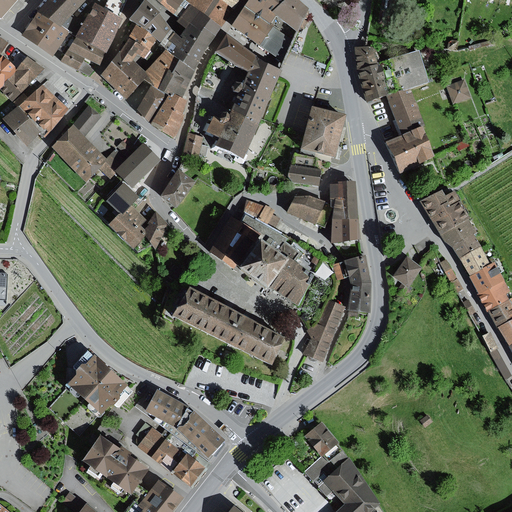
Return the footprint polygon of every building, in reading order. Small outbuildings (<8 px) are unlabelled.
[(0,0),(0,22),(18,0),(0,0)] [(49,0),(35,16),(67,34),(70,36),(79,21),(71,17),(87,0),(49,0)] [(126,0),(108,0),(101,12),(117,21),(126,0)] [(184,0),(148,0),(177,20),(188,5),(183,2),(184,0)] [(231,12),(214,0),(184,0),(183,2),(188,5),(221,28),(231,12)] [(214,0),(231,12),(238,0),(214,0)] [(248,0),(241,10),(268,27),(273,20),(275,17),(288,0),(248,0)] [(306,12),(291,0),(288,0),(273,20),(294,36),(306,12)] [(157,15),(143,2),(127,22),(134,27),(155,42),(157,45),(169,32),(157,15)] [(221,28),(188,5),(177,20),(174,24),(183,32),(178,39),(169,32),(157,45),(157,47),(163,52),(176,64),(180,67),(193,73),(202,53),(221,28)] [(101,12),(92,7),(83,22),(79,21),(70,36),(74,38),(73,40),(103,56),(120,22),(117,21),(101,12)] [(268,27),(241,10),(228,29),(281,63),(294,36),(273,20),(268,27)] [(35,16),(20,38),(51,62),(67,34),(35,16)] [(155,42),(134,27),(126,41),(148,54),(155,42)] [(223,37),(212,55),(234,70),(245,75),(264,68),(223,37)] [(73,40),(66,52),(83,60),(98,68),(103,56),(73,40)] [(148,54),(126,41),(121,50),(142,62),(148,54)] [(447,44),(446,50),(456,52),(458,42),(451,41),(447,44)] [(353,49),(356,72),(379,64),(375,54),(374,52),(372,50),(370,49),(367,48),(364,48),(353,49)] [(66,52),(65,52),(59,64),(75,73),(83,60),(66,52)] [(169,76),(176,64),(163,52),(144,74),(146,78),(142,83),(149,88),(155,92),(165,73),(169,76)] [(379,64),(356,72),(365,105),(385,98),(410,90),(427,84),(417,52),(379,64)] [(14,61),(10,66),(15,71),(25,59),(18,53),(13,60),(14,61)] [(131,63),(118,54),(99,78),(111,90),(125,72),(129,76),(137,68),(131,63)] [(10,66),(1,58),(0,58),(0,87),(15,71),(10,66)] [(15,71),(0,87),(0,92),(11,104),(44,71),(25,59),(15,71)] [(165,73),(155,92),(165,99),(170,101),(172,97),(180,101),(193,73),(180,67),(176,64),(169,76),(165,73)] [(94,70),(88,66),(83,74),(88,77),(94,70)] [(144,74),(137,68),(129,76),(125,72),(111,90),(124,102),(142,83),(146,78),(144,74)] [(228,114),(256,127),(279,73),(264,68),(245,75),(240,87),(233,85),(228,90),(231,95),(236,96),(228,114)] [(464,81),(445,88),(451,106),(470,99),(464,81)] [(27,99),(18,108),(39,135),(42,141),(67,111),(41,86),(27,99)] [(155,115),(165,99),(155,92),(149,88),(135,112),(142,121),(149,126),(155,115)] [(410,90),(385,98),(401,137),(421,130),(425,128),(410,90)] [(13,103),(18,108),(27,99),(23,95),(13,103)] [(165,99),(155,115),(179,129),(183,118),(180,116),(185,103),(180,101),(172,97),(170,101),(165,99)] [(88,107),(72,127),(83,139),(100,117),(88,107)] [(18,108),(0,122),(12,134),(24,149),(39,135),(18,108)] [(339,116),(309,109),(298,153),(332,162),(343,117),(339,116)] [(240,163),(256,127),(228,114),(227,119),(224,116),(219,116),(217,121),(211,118),(203,134),(215,141),(211,149),(240,163)] [(149,126),(148,127),(172,143),(179,129),(155,115),(149,126)] [(83,139),(72,127),(50,150),(84,184),(98,170),(106,161),(83,139)] [(432,160),(421,130),(401,137),(383,145),(398,176),(432,160)] [(186,134),(181,154),(197,158),(198,156),(200,145),(202,138),(186,134)] [(124,141),(118,146),(126,153),(131,148),(124,141)] [(207,147),(200,145),(198,156),(205,158),(207,147)] [(158,163),(141,146),(127,160),(113,174),(130,191),(158,163)] [(106,161),(98,170),(108,180),(113,174),(127,160),(116,150),(106,161)] [(316,161),(292,155),(285,179),(290,185),(316,189),(319,173),(313,172),(316,161)] [(176,173),(158,198),(176,211),(194,185),(176,173)] [(336,186),(328,187),(328,202),(332,202),(329,222),(329,246),(358,242),(354,184),(336,185),(336,186)] [(121,185),(104,204),(120,216),(129,206),(137,198),(121,185)] [(418,204),(438,238),(468,220),(453,193),(443,199),(439,193),(418,204)] [(307,199),(292,199),(286,215),(314,227),(315,225),(324,229),(330,210),(329,210),(329,205),(307,199)] [(248,203),(244,213),(273,230),(280,221),(272,216),(274,212),(264,207),(263,208),(248,203)] [(120,216),(107,229),(130,252),(143,239),(146,235),(143,232),(139,229),(146,222),(129,206),(120,216)] [(167,227),(153,214),(146,225),(147,227),(143,232),(146,235),(143,239),(152,252),(167,227)] [(206,255),(234,274),(232,277),(260,297),(266,289),(295,309),(312,278),(293,266),(300,256),(283,245),(285,242),(244,216),(239,226),(229,221),(206,255)] [(468,220),(438,238),(442,245),(450,250),(457,261),(479,248),(473,236),(476,234),(468,220)] [(457,261),(468,279),(489,266),(479,248),(457,261)] [(364,258),(341,264),(349,288),(369,285),(364,258)] [(422,269),(405,258),(391,278),(401,285),(397,291),(404,295),(422,269)] [(446,260),(439,264),(449,283),(455,279),(446,260)] [(489,266),(468,279),(467,279),(476,297),(503,283),(493,264),(489,266)] [(338,265),(331,267),(335,283),(342,281),(338,265)] [(457,281),(450,284),(456,294),(462,290),(457,281)] [(503,283),(476,297),(475,297),(485,314),(486,314),(507,301),(504,296),(509,293),(503,283)] [(369,285),(349,288),(346,314),(347,314),(357,315),(368,316),(369,285)] [(220,344),(235,314),(187,289),(172,319),(220,344)] [(486,314),(495,330),(511,321),(511,298),(511,299),(507,301),(486,314)] [(468,300),(462,303),(469,316),(474,313),(468,300)] [(343,309),(327,302),(315,326),(305,332),(310,340),(302,357),(321,364),(343,309)] [(268,369),(283,339),(235,314),(220,344),(268,369)] [(511,321),(495,330),(507,348),(511,345),(511,321)] [(497,350),(489,334),(481,338),(489,354),(496,350),(497,350)] [(496,350),(489,354),(504,381),(511,377),(496,350)] [(73,380),(63,389),(65,391),(97,418),(106,410),(110,410),(116,403),(116,399),(125,389),(108,373),(92,358),(82,369),(79,368),(72,376),(73,380)] [(223,442),(227,437),(196,408),(196,409),(189,405),(188,408),(155,392),(143,414),(153,420),(152,422),(169,436),(194,455),(197,451),(210,461),(224,443),(223,442)] [(427,416),(419,422),(424,428),(432,423),(427,416)] [(104,421),(99,427),(122,442),(126,436),(104,421)] [(183,477),(193,484),(199,476),(207,465),(194,455),(169,436),(167,439),(145,422),(135,436),(142,441),(138,446),(151,456),(149,459),(179,482),(183,477)] [(321,425),(306,437),(319,459),(336,444),(321,425)] [(151,467),(102,433),(85,459),(144,499),(150,491),(139,484),(151,467)] [(295,440),(290,444),(294,448),(298,444),(296,442),(295,440)] [(342,507),(336,511),(371,511),(379,505),(336,444),(319,459),(304,473),(312,482),(323,473),(325,475),(328,478),(317,489),(325,498),(331,493),(342,507)] [(134,500),(125,511),(172,511),(184,497),(160,478),(150,491),(144,499),(140,504),(134,500)] [(97,511),(70,491),(62,501),(77,511),(76,511),(97,511)] [(15,511),(1,499),(0,499),(0,511),(15,511)]
